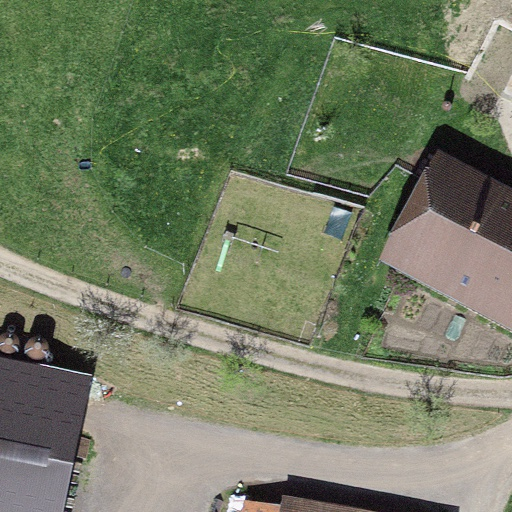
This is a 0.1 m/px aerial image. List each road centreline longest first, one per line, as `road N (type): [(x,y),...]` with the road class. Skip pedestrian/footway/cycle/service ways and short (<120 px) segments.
road 1 (track): [(0,279),(151,337),(280,370),(427,394),(511,397)]
road 2 (track): [(161,443),(484,497)]
